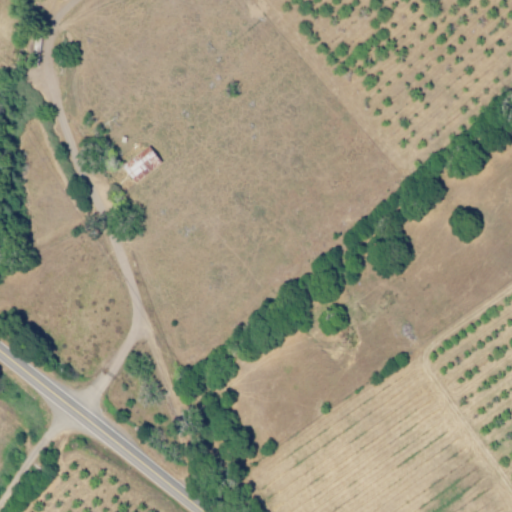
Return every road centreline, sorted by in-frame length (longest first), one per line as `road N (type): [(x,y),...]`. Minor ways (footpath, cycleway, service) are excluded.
road 1 (residential): [(81,416),(152,355),(114,267),(114,125),(285,0)]
road 2 (primary): [(204,511),(0,356)]
